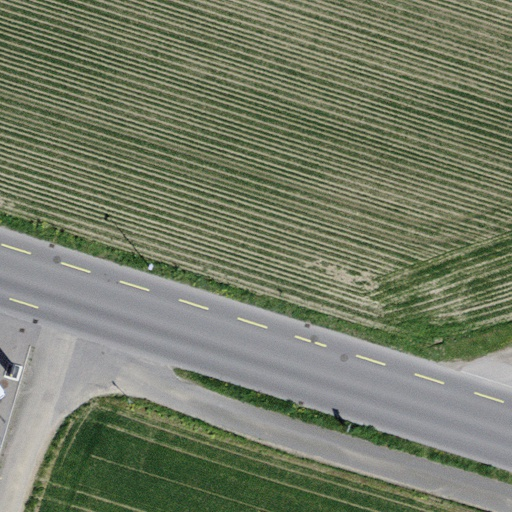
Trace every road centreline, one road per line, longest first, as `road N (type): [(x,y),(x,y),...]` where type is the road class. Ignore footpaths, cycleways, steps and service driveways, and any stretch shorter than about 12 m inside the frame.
road 1 (primary): [(0,279),(511,438)]
road 2 (track): [(65,369),(505,511)]
road 3 (track): [(18,511),(65,369)]
